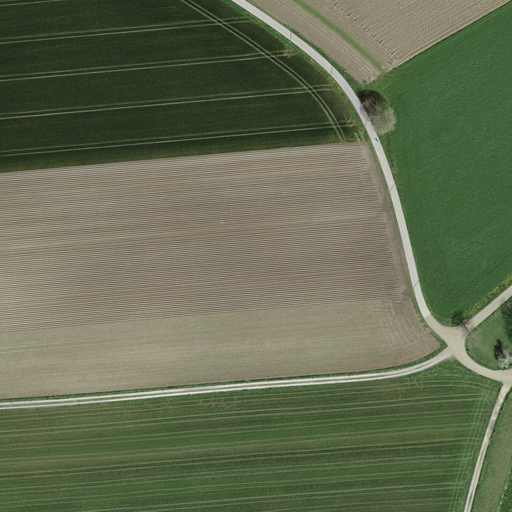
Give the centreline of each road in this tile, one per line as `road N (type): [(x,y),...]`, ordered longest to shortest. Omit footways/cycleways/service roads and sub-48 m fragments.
road 1 (track): [(0,406),(384,375),(419,368),(454,347)]
road 2 (track): [(237,0),(348,89),(380,151),(422,306),(454,347)]
road 3 (track): [(467,511),(507,378)]
